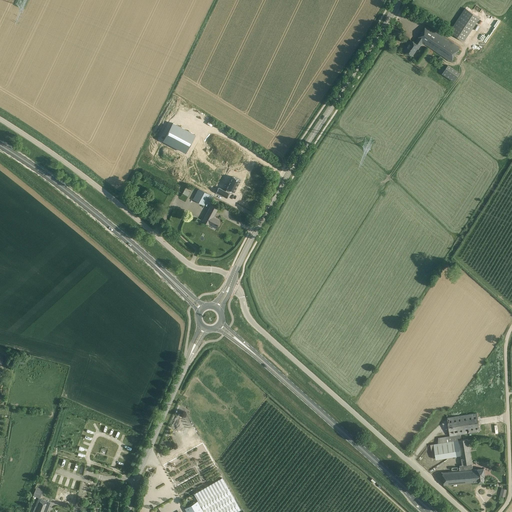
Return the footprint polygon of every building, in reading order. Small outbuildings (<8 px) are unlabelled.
[(464,41),(478,16),(462,8),(449,33),(464,41)] [(459,48),(426,26),(417,38),(418,38),(415,42),(412,40),(408,46),(407,46),(404,50),(412,55),(417,48),(418,49),(422,43),(424,44),(425,44),(450,62),(459,48)] [(446,64),(440,74),(452,81),(458,71),(446,64)] [(173,123),(163,140),(185,152),(195,135),(173,123)] [(205,148),(212,151),(216,139),(209,137),(205,148)] [(218,187),(216,192),(226,198),(229,193),(228,193),(230,190),(234,192),(240,180),(232,176),(226,188),(227,189),(225,191),(218,187)] [(204,205),(210,194),(199,189),(193,200),(204,205)] [(217,208),(211,205),(202,221),(209,224),(215,227),(219,220),(213,217),(217,208)] [(438,443),(444,442),(462,440),(461,434),(450,436),(438,438),(438,443)] [(468,439),(462,440),(444,442),(446,457),(460,455),(460,456),(463,471),(443,472),(444,485),(479,481),(479,482),(484,482),(484,476),(485,476),(484,468),(477,469),(473,470),(468,439)] [(446,457),(444,442),(438,443),(434,444),(436,459),(446,457)] [(203,443),(163,465),(175,487),(215,465),(203,443)] [(235,511),(240,509),(222,477),(189,497),(193,503),(186,508),(179,511),(178,511),(235,511)] [(508,490),(502,488),(500,495),(506,497),(508,490)] [(40,502),(36,511),(42,511),(46,504),(40,502)]
